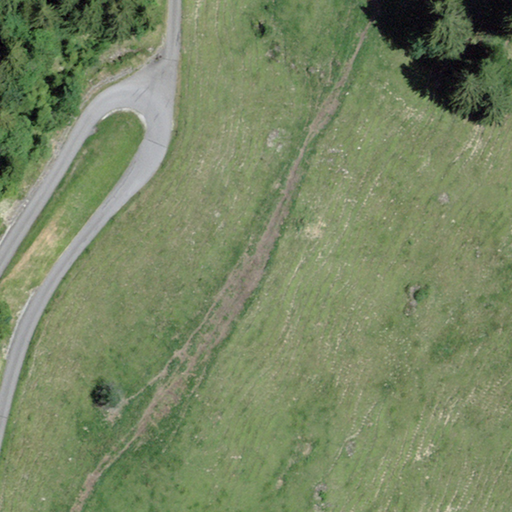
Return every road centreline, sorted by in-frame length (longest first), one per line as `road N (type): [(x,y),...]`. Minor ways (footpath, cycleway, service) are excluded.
road 1 (unclassified): [(0,435),(48,283),(157,143),(156,96)]
road 2 (unclassified): [(156,96),(122,92),(99,106),(0,262)]
